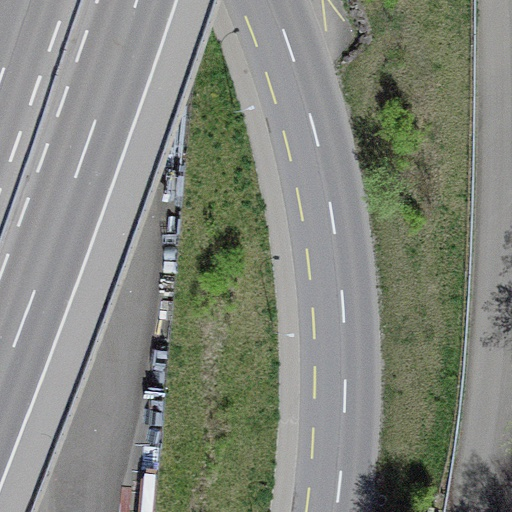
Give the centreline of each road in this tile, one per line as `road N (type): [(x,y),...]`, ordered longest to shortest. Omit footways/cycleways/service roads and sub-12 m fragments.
road 1 (primary): [(270,0),(314,129),(332,217),(344,398),(335,511)]
road 2 (motorway): [(0,380),(136,0)]
